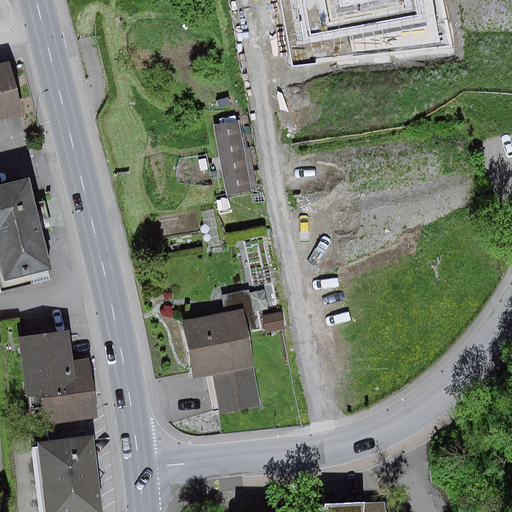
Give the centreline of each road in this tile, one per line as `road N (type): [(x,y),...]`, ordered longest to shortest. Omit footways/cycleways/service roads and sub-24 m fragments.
road 1 (primary): [(36,0),(119,338),(138,469)]
road 2 (residential): [(511,306),(421,411),(386,432),(334,449),(138,469)]
